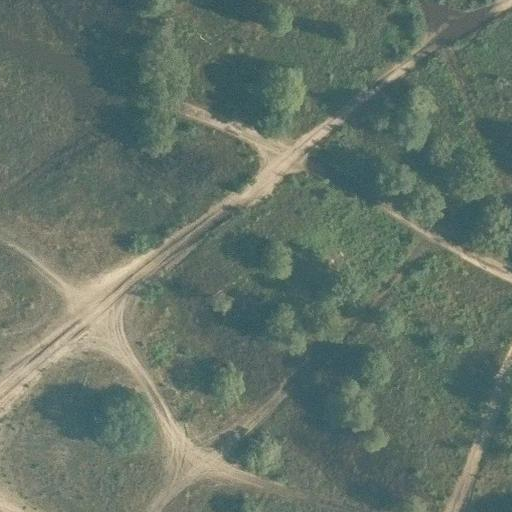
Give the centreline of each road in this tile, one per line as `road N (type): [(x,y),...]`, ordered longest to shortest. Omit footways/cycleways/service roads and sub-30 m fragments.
road 1 (unknown): [(230,446),(447,237)]
road 2 (track): [(464,511),(511,396)]
